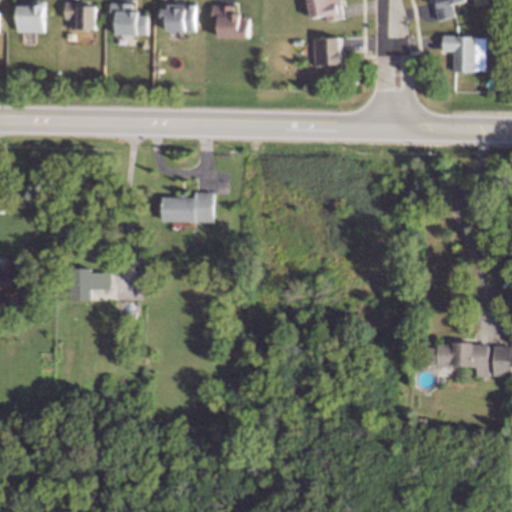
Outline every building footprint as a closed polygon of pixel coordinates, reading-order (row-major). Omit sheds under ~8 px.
[(19,4),(18,31),(45,31),(46,0),(32,0),(32,4),(19,4)] [(308,0),(312,17),(326,15),(327,21),(345,17),(341,0),(308,0)] [(465,0),(435,0),(439,19),(457,16),(454,3),(465,0)] [(70,28),(97,28),(98,2),(66,2),(65,19),(70,19),(70,28)] [(111,24),(117,24),(117,33),(148,34),(148,12),(134,12),(134,2),(111,2),(111,24)] [(167,30),(196,30),(196,3),(162,3),(162,21),(168,21),(167,30)] [(220,36),(250,36),(250,14),(236,13),(236,5),(213,4),(213,22),(220,22),(220,36)] [(454,70),(487,70),(487,35),(444,35),(444,50),(455,50),(454,70)] [(343,63),(342,36),(315,37),(316,64),(343,63)] [(215,191),(196,191),(196,196),(163,196),(163,220),(214,221),(215,191)] [(72,299),(92,299),(92,288),(111,288),(111,271),(92,271),(92,267),(71,267),(72,299)] [(0,290),(2,291),(1,296),(24,297),(25,269),(0,268),(0,290)] [(438,365),(477,365),(477,375),(511,374),(511,342),(438,343),(438,365)]
